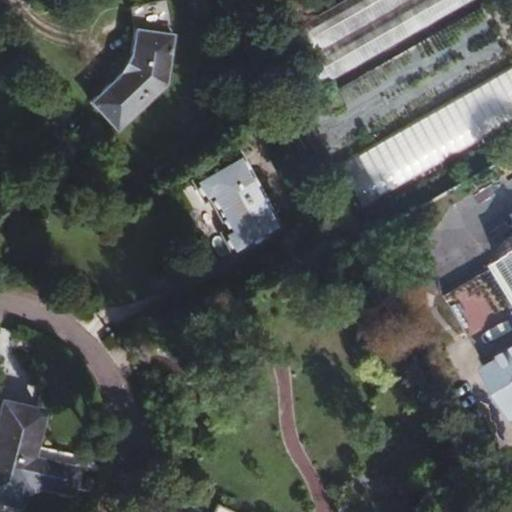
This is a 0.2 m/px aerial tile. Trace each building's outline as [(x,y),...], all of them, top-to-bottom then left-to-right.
[(463,0),(332,0),(286,25),(318,82),(464,1),(463,0)] [(174,35),(167,1),(131,7),(135,30),(131,54),(123,73),(92,103),(117,130),(166,83),(174,35)] [(356,200),(511,126),(511,76),(337,158),(356,200)] [(217,231),(230,256),(282,228),(240,150),(187,178),(200,202),(207,198),(223,228),(217,231)] [(505,262),(505,264),(501,266),(511,287),(511,354),(488,368),(511,412),(511,244),(509,248),(507,252),(506,257),(505,262)] [(0,421),(0,500),(21,506),(26,483),(74,494),(79,471),(32,459),(43,413),(4,403),(0,421)]
